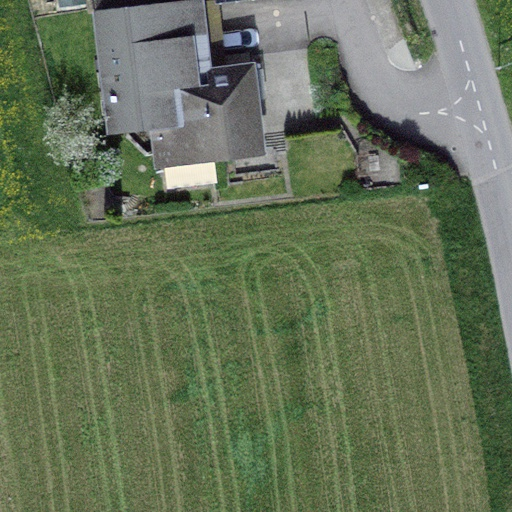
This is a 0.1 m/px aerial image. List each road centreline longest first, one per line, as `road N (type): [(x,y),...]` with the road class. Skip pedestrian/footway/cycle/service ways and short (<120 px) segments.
road 1 (residential): [(480,107),(393,93),(373,71),(347,0)]
road 2 (tertiary): [(480,107),(511,242)]
